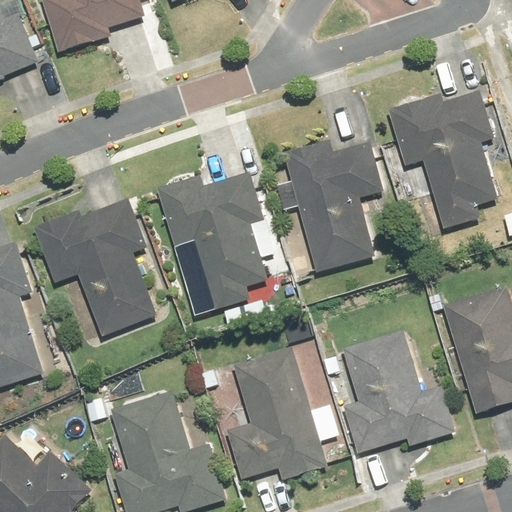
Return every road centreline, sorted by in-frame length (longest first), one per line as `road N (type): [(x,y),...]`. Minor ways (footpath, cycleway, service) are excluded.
road 1 (residential): [(0,170),(270,71)]
road 2 (residential): [(476,7),(270,71)]
